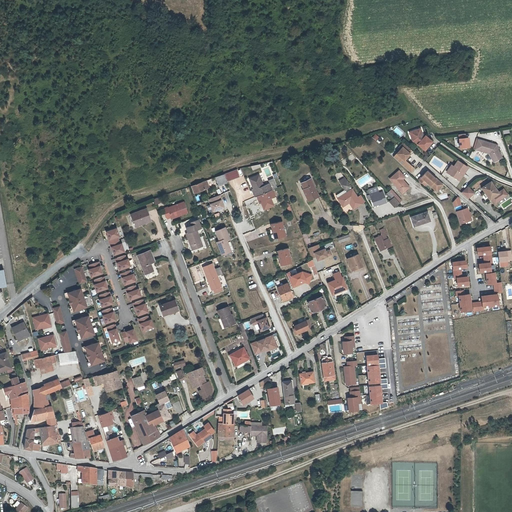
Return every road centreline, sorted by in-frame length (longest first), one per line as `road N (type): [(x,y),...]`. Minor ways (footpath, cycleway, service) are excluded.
road 1 (track): [(170,511),(511,389)]
road 2 (residential): [(387,295),(230,395)]
road 3 (residential): [(224,399),(165,242)]
road 4 (residential): [(174,238),(230,395)]
road 5 (track): [(78,251),(120,203),(196,176)]
